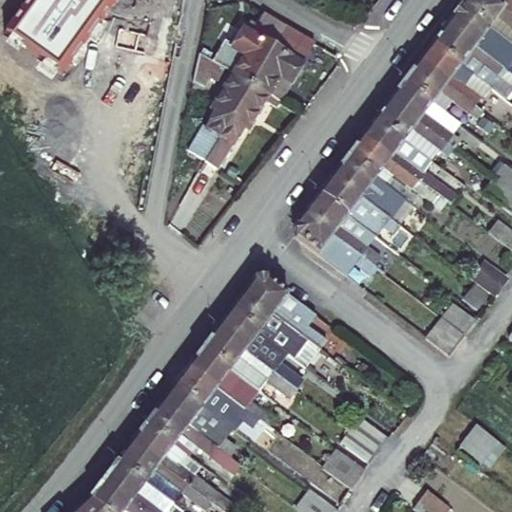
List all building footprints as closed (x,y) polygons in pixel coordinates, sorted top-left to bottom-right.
[(90,53),(77,57),(82,78),(114,69),(109,45),(126,42),(160,37),(163,37),(160,15),(103,22),(97,0),(72,0),(80,29),(84,28),(90,53)] [(464,0),(459,7),(511,46),(511,15),(511,16),(491,0),(464,0)] [(511,0),(491,0),(511,16),(511,15),(511,0)] [(511,63),(505,58),(511,47),(511,46),(459,7),(445,25),(511,76),(511,63)] [(0,24),(8,45),(41,32),(33,11),(0,23),(0,24)] [(511,76),(445,25),(431,44),(479,81),(492,90),(511,105),(511,76)] [(291,59),(304,38),(286,27),(272,48),(249,86),(279,104),(301,65),(291,59)] [(77,57),(90,53),(84,28),(80,29),(66,32),(73,59),(77,57)] [(249,86),(272,48),(242,30),(224,61),(213,55),(218,31),(204,28),(198,56),(223,71),(227,74),(249,86)] [(8,46),(17,75),(49,66),(41,36),(8,46)] [(126,42),(129,61),(162,56),(160,37),(126,42)] [(479,81),(431,44),(417,63),(473,106),(479,98),(472,92),(479,81)] [(198,56),(192,83),(203,89),(209,79),(216,83),(223,71),(198,56)] [(511,135),(473,106),(417,63),(402,81),(431,104),(443,113),(451,103),(472,118),(469,121),(493,139),(491,142),(511,158),(511,135)] [(203,127),(188,152),(205,162),(249,86),(227,74),(224,79),(229,81),(214,106),(217,113),(207,129),(203,127)] [(431,104),(402,81),(388,100),(417,123),(453,150),(459,142),(452,136),(423,115),(431,104)] [(492,90),(479,81),(472,92),(479,98),(484,100),(492,90)] [(279,104),(249,86),(205,162),(204,163),(216,171),(241,128),(248,127),(263,101),(276,108),(279,104)] [(417,123),(388,100),(374,119),(417,152),(427,160),(436,148),(447,157),(453,150),(417,123)] [(443,113),(431,104),(423,115),(452,136),(459,126),(443,113)] [(136,123),(138,112),(126,109),(124,119),(136,123)] [(417,152),(374,119),(359,138),(445,202),(451,195),(423,173),(409,163),(417,152)] [(445,202),(359,138),(345,157),(385,187),(391,178),(393,175),(441,211),(446,204),(445,202)] [(427,160),(417,152),(409,163),(423,173),(431,162),(427,160)] [(385,187),(345,157),(331,176),(389,219),(403,201),(385,187)] [(503,166),(499,162),(490,175),(494,178),(503,166)] [(511,194),(511,172),(503,166),(494,178),(493,180),(511,194)] [(389,219),(331,176),(317,194),(375,238),(382,227),(393,236),(400,228),(389,219)] [(403,201),(412,207),(418,199),(391,178),(385,187),(403,201)] [(511,194),(493,180),(482,193),(511,216),(511,194)] [(375,238),(317,194),(303,213),(374,267),(380,260),(366,249),(375,238)] [(374,267),(303,213),(293,226),(294,237),(344,276),(354,264),(371,277),(377,269),(374,267)] [(511,233),(497,221),(487,233),(511,251),(511,250),(511,233)] [(493,298),(507,280),(487,264),(472,283),(493,298)] [(243,292),(320,350),(327,342),(307,329),(316,317),(265,279),(253,279),(243,292)] [(287,354),(305,369),(320,350),(243,292),(229,310),(287,354)] [(475,322),(453,304),(442,318),(464,336),(475,322)] [(215,329),(296,391),(303,383),(279,364),(287,354),(229,310),(215,329)] [(463,337),(441,319),(426,338),(449,355),(463,337)] [(258,392),(266,382),(290,400),(296,391),(215,329),(200,349),(258,392)] [(426,338),(448,356),(449,355),(426,338)] [(267,429),(274,421),(250,402),(258,392),(200,349),(187,367),(267,429)] [(224,411),(261,437),(267,429),(187,367),(173,386),(217,420),(224,411)] [(216,449),(229,459),(236,449),(223,439),(230,430),(217,420),(173,386),(159,405),(216,449)] [(187,458),(195,447),(234,476),(240,467),(229,459),(216,449),(159,405),(144,425),(185,456),(187,458)] [(350,432),(377,454),(388,439),(360,419),(350,432)] [(211,504),(218,495),(193,476),(179,465),(185,456),(144,425),(131,442),(211,504)] [(500,441),(477,426),(461,448),(484,464),(500,441)] [(368,465),(377,454),(350,432),(340,444),(368,465)] [(181,494),(204,511),(211,504),(131,442),(116,462),(172,505),(181,494)] [(335,451),(321,470),(349,491),(363,473),(335,451)] [(179,465),(193,476),(200,467),(187,458),(185,456),(179,465)] [(102,481),(141,511),(167,511),(171,507),(172,505),(116,462),(102,481)] [(141,511),(102,481),(88,499),(102,511),(141,511)] [(298,511),(332,511),(334,510),(306,489),(292,507),(298,511)] [(447,511),(450,509),(428,492),(414,511),(415,511),(447,511)] [(221,511),(228,503),(218,495),(211,504),(221,511)] [(102,511),(88,499),(74,511),(102,511)]
